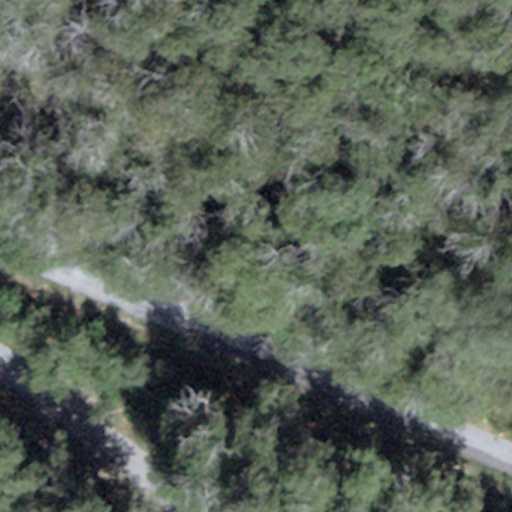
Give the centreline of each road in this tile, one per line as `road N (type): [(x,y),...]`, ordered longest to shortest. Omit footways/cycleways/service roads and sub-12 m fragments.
road 1 (unclassified): [(511,473),(0,250)]
road 2 (unclassified): [(0,360),(184,511)]
